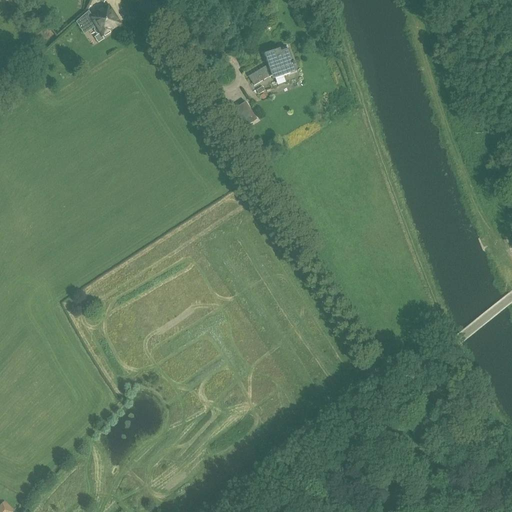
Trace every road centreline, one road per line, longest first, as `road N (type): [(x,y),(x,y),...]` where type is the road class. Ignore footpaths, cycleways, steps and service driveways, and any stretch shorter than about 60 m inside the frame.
road 1 (unclassified): [(245,511),(511,298)]
road 2 (track): [(511,245),(428,25)]
